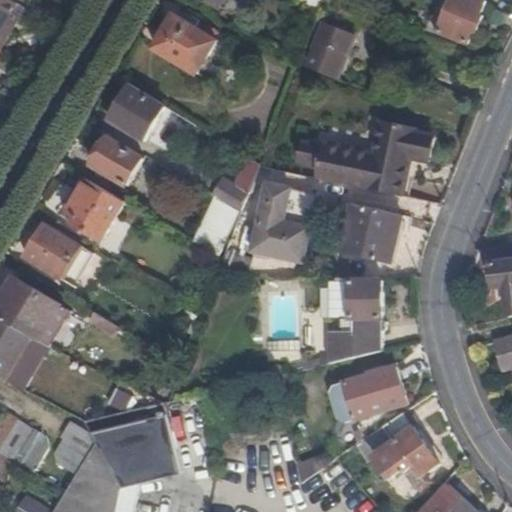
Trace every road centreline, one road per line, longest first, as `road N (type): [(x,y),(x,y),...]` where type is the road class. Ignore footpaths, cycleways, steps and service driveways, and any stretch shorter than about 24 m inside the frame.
road 1 (residential): [(511,101),(473,197),(451,289),(450,369),(468,426),(511,475)]
road 2 (residential): [(128,0),(0,213)]
